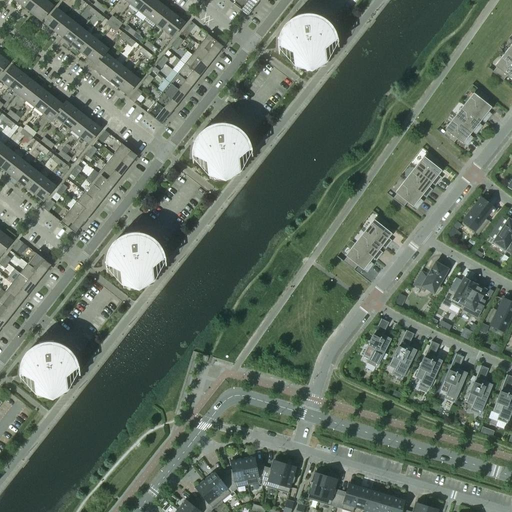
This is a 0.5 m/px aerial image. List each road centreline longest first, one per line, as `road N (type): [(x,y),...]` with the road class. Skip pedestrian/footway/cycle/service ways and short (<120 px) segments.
road 1 (residential): [(510,511),(297,448),(307,416)]
road 2 (tertiary): [(137,511),(231,397),(307,416)]
road 3 (tertiary): [(307,416),(511,477)]
road 4 (residential): [(168,149),(0,19)]
road 5 (residential): [(511,368),(369,302)]
road 6 (residential): [(79,262),(168,149)]
road 7 (residential): [(168,149),(250,44)]
road 8 (residential): [(307,416),(329,355),(369,302)]
road 9 (residential): [(0,362),(79,262)]
